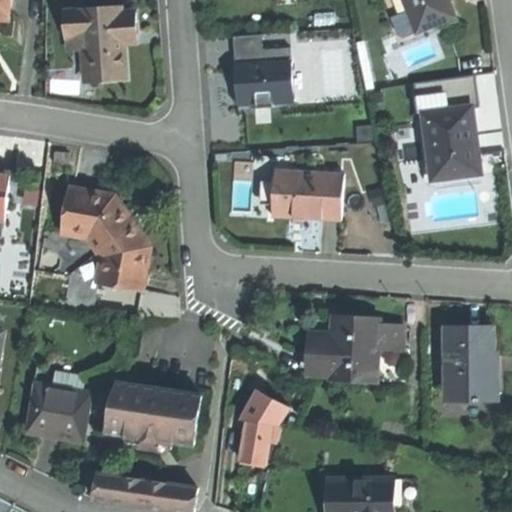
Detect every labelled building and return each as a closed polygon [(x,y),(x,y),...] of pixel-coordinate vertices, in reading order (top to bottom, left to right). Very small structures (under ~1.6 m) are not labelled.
[(12,0),(0,0),(0,14),(9,16),(11,16),(12,0)] [(405,0),(411,12),(419,33),(457,19),(449,0),(405,0)] [(122,10),(67,14),(70,39),(84,38),(85,50),(87,82),(127,79),(125,44),(137,43),(136,28),(135,14),(123,15),(122,10)] [(419,33),(411,12),(393,19),(400,37),(405,39),(419,33)] [(9,16),(0,14),(0,22),(9,23),(9,16)] [(296,103),(292,50),(265,51),(264,37),(236,38),(238,67),(236,67),(237,72),(240,75),(241,84),(236,84),(236,95),(237,106),(252,105),(252,110),(275,109),(275,104),(296,103)] [(84,38),(70,39),(70,51),(85,50),(84,38)] [(446,96),(417,99),(419,117),(425,116),(433,182),(478,176),(473,143),(478,143),(475,123),(473,109),(448,112),(446,96)] [(0,172),(0,222),(6,224),(12,174),(0,172)] [(345,175),(278,172),(276,197),(275,222),(343,226),(345,175)] [(115,198),(70,190),(63,234),(88,239),(103,260),(99,285),(143,292),(150,249),(131,221),(115,198)] [(379,322),(335,320),(334,337),(312,336),(310,374),(332,375),(332,378),(365,379),(365,381),(376,381),(376,376),(377,349),(379,326),(379,322)] [(405,328),(379,326),(377,349),(397,350),(405,350),(405,328)] [(495,328),(447,328),(447,395),(466,395),(467,401),(478,401),(489,401),(490,358),(495,358),(495,328)] [(377,349),(376,376),(386,376),(396,377),(397,350),(377,349)] [(88,378),(57,372),(55,387),(85,393),(88,378)] [(202,396),(119,382),(113,400),(107,431),(144,437),(144,440),(159,442),(159,440),(194,446),(202,396)] [(55,387),(38,384),(29,434),(57,439),(85,443),(93,394),(85,393),(55,387)] [(279,443),(283,426),(284,422),(293,407),(267,389),(249,420),(242,461),(254,463),(268,465),(272,442),(279,443)] [(196,511),(203,492),(99,476),(96,499),(183,511),(196,511)] [(395,511),(396,479),(331,479),(331,511),(395,511)]
